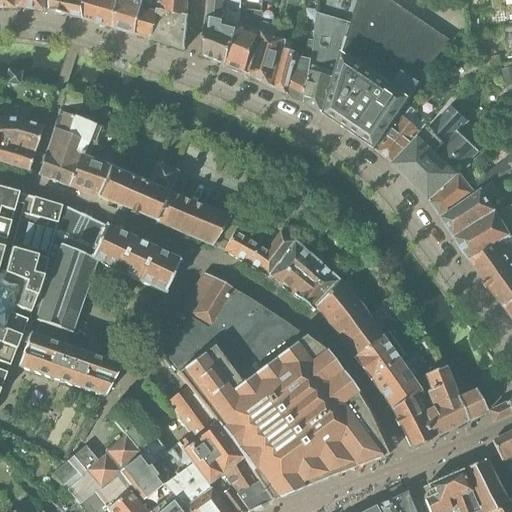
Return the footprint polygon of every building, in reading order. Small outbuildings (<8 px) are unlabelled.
[(0,0),(0,8),(17,8),(19,8),(19,0),(0,0)] [(19,0),(19,8),(47,12),(51,12),(51,0),(19,0)] [(51,0),(51,12),(84,20),(84,0),(51,0)] [(84,0),(84,20),(115,29),(118,15),(118,7),(118,0),(84,0)] [(118,15),(115,29),(137,35),(143,3),(143,0),(118,0),(118,7),(118,15)] [(143,0),(143,3),(137,35),(158,42),(184,50),(185,48),(188,0),(143,0)] [(208,0),(207,19),(203,57),(227,66),(241,21),(241,19),(241,2),(228,1),(227,0),(208,0)] [(358,0),(351,24),(352,24),(337,74),(325,116),(376,150),(449,41),(390,0),(388,0),(358,0)] [(511,0),(503,0),(504,9),(511,8),(511,0)] [(241,21),(227,66),(246,74),(261,34),(263,22),(262,22),(263,13),(252,11),(250,21),(241,19),(241,21)] [(352,24),(351,24),(317,13),(314,41),(313,58),(310,66),(310,77),(306,105),(325,116),(337,74),(352,24)] [(261,34),(246,74),(275,88),(275,89),(288,42),(276,38),(279,28),(263,22),(261,34)] [(288,42),(275,89),(288,96),(289,96),(298,58),(299,58),(300,56),(292,53),(295,41),(289,39),(288,42)] [(304,104),(306,105),(310,77),(310,66),(313,58),(314,41),(308,40),(306,59),(299,58),(298,58),(289,96),(304,104)] [(455,59),(466,70),(474,63),(463,52),(455,59)] [(493,67),(501,65),(500,56),(491,58),(493,67)] [(511,68),(502,71),(506,88),(511,86),(511,68)] [(20,86),(20,83),(21,73),(8,71),(6,84),(20,86)] [(83,98),(65,92),(61,105),(79,111),(83,98)] [(492,184),(493,183),(502,176),(511,171),(511,155),(482,177),(483,178),(471,188),(458,173),(479,152),(463,137),(468,133),(469,134),(473,129),(468,124),(469,123),(451,106),(419,141),(420,141),(396,166),(431,202),(443,219),(483,191),(492,184)] [(85,159),(109,168),(115,155),(106,152),(102,161),(90,156),(100,130),(93,127),(92,127),(70,118),(70,116),(58,113),(53,131),(54,131),(40,172),(42,178),(68,187),(79,162),(83,164),(85,159)] [(403,116),(376,151),(393,163),(421,132),(403,116)] [(14,121),(0,120),(0,163),(28,172),(44,121),(31,117),(29,125),(14,121)] [(83,164),(79,162),(68,187),(96,198),(109,168),(85,159),(83,164)] [(109,168),(96,198),(117,205),(116,210),(129,215),(130,211),(155,222),(195,239),(211,246),(228,219),(221,216),(202,207),(168,193),(176,174),(144,160),(137,179),(109,168)] [(511,207),(497,213),(489,201),(500,194),(493,183),(492,184),(483,191),(443,219),(452,234),(454,239),(472,262),(511,237),(511,207)] [(10,192),(0,189),(0,389),(18,343),(25,322),(24,322),(25,320),(25,321),(26,321),(26,320),(27,319),(27,318),(28,317),(28,316),(28,315),(28,314),(27,314),(30,306),(61,207),(30,198),(26,214),(20,213),(2,273),(0,271),(0,255),(13,211),(5,209),(10,192)] [(17,368),(104,398),(121,367),(66,347),(65,347),(70,334),(71,334),(82,304),(96,262),(160,293),(163,294),(178,262),(104,227),(61,207),(30,306),(37,308),(33,321),(32,321),(31,321),(31,322),(30,322),(30,323),(29,323),(29,324),(25,322),(18,343),(25,345),(17,368)] [(270,278),(287,251),(281,245),(283,242),(279,239),(269,254),(234,232),(222,252),(269,279),(270,278)] [(511,237),(472,262),(505,308),(511,304),(511,237)] [(313,312),(316,309),(315,307),(340,284),(339,283),(293,243),(287,251),(270,278),(305,306),(313,312)] [(243,462),(269,504),(301,490),(388,456),(368,412),(350,385),(328,358),(317,348),(309,341),(280,320),(248,300),(249,300),(233,290),(204,274),(186,304),(157,350),(192,394),(208,413),(229,442),(243,460),(243,462)] [(315,307),(316,309),(353,359),(382,340),(364,315),(355,304),(349,295),(340,284),(315,307)] [(382,340),(353,359),(369,382),(397,361),(382,340)] [(397,361),(369,382),(390,410),(410,399),(420,393),(397,361)] [(486,413),(486,411),(476,392),(458,402),(444,368),(424,376),(430,391),(426,392),(433,410),(420,417),(431,440),(486,413)] [(251,511),(269,504),(243,462),(243,460),(229,442),(208,413),(192,394),(171,409),(189,435),(175,446),(178,450),(180,452),(224,511),(251,511)] [(489,412),(488,412),(489,414),(491,419),(492,421),(493,424),(494,424),(496,423),(501,420),(503,419),(508,417),(511,415),(511,398),(510,400),(509,400),(508,403),(503,405),(499,407),(497,408),(495,409),(490,411),(489,412)] [(410,399),(390,410),(391,412),(411,451),(431,441),(431,440),(420,417),(410,399)] [(224,511),(180,452),(178,450),(175,446),(166,453),(154,436),(154,435),(129,403),(110,419),(122,434),(124,436),(182,511),(224,511)] [(494,443),(492,444),(493,446),(496,452),(497,453),(498,455),(501,461),(502,462),(511,456),(511,433),(508,435),(506,436),(501,439),(499,440),(494,443)] [(114,472),(144,511),(182,511),(124,436),(104,452),(106,454),(97,461),(110,476),(114,472)] [(144,511),(114,472),(110,476),(97,461),(83,445),(50,473),(76,503),(83,511),(144,511)] [(495,480),(486,462),(485,460),(468,468),(463,470),(482,511),(511,511),(511,499),(511,498),(505,502),(495,480)] [(482,511),(463,470),(425,486),(427,491),(426,491),(426,492),(425,492),(424,493),(424,494),(423,494),(423,495),(423,496),(422,496),(422,497),(422,498),(422,499),(423,499),(423,500),(423,501),(427,511),(482,511)] [(413,511),(406,493),(390,501),(394,511),(413,511)] [(394,511),(390,501),(375,509),(376,511),(394,511)] [(61,511),(60,511),(83,511),(76,503),(67,511),(64,508),(61,511)]
